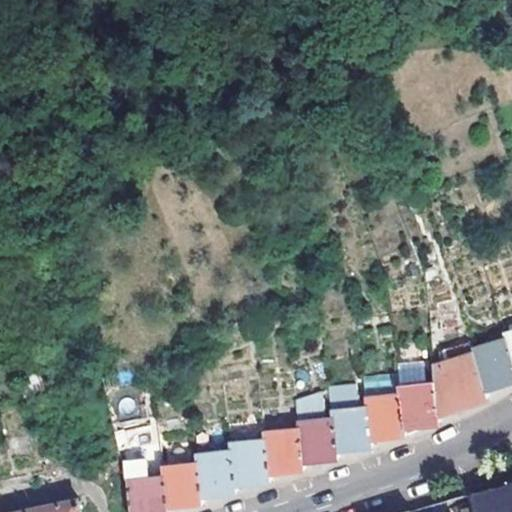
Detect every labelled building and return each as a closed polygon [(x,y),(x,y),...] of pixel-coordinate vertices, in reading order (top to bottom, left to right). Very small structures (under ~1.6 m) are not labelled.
[(511,361),(506,341),(473,352),(484,390),(500,385),(511,381),(511,361)] [(433,364),(435,381),(438,411),(454,406),(466,402),(486,396),(484,390),(473,352),(472,352),(433,364)] [(438,411),(435,381),(399,384),(400,394),(403,422),(404,434),(417,430),(425,427),(425,422),(439,421),(438,411)] [(370,439),(367,406),(357,406),(355,386),(328,389),(331,412),(332,412),(332,417),(336,450),(354,448),(370,446),(370,439)] [(403,422),(400,394),(367,398),(367,406),(370,439),(384,437),(404,434),(403,422)] [(336,450),(332,417),(322,418),(321,403),(314,404),(314,398),(294,400),(296,421),(298,421),(299,429),(303,462),(320,460),(337,457),(336,450)] [(454,406),(438,411),(439,421),(456,412),(454,406)] [(303,462),(299,429),(264,431),(265,439),(269,474),(284,472),(303,469),(303,462)] [(232,445),(233,452),(236,485),(250,483),(270,480),(269,474),(265,439),(232,445)] [(198,457),(199,464),(202,496),(220,494),(237,492),(236,485),(233,452),(198,457)] [(164,474),(168,507),(184,505),(203,503),(202,496),(199,464),(164,469),(164,474)] [(130,511),(168,511),(168,507),(164,474),(126,479),(130,511)] [(504,485),(492,489),(495,499),(511,494),(511,489),(510,483),(504,485)] [(492,489),(470,495),(472,502),(474,511),(511,511),(511,494),(495,499),(492,489)] [(9,511),(78,511),(76,498),(9,511)] [(474,511),(472,502),(456,507),(457,511),(474,511)]
